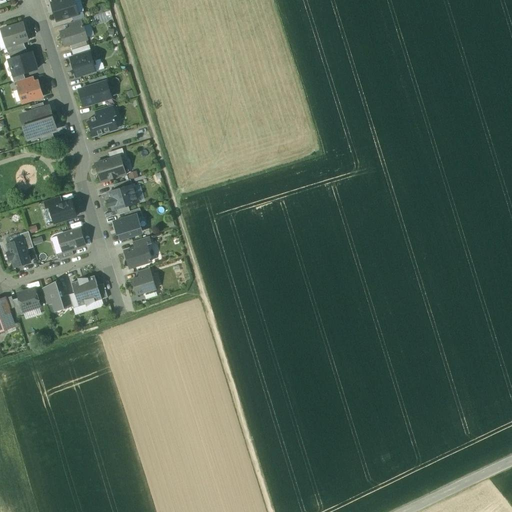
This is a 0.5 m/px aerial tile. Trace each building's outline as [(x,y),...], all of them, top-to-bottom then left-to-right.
[(64,0),(61,1),(52,4),(57,21),(72,17),(77,15),(77,14),(72,0),(64,0)] [(83,13),(77,14),(77,15),(72,17),(74,22),(81,20),(85,19),(83,13)] [(74,22),(69,24),(71,29),(83,26),(81,20),(74,22)] [(23,24),(2,30),(7,47),(7,48),(24,42),(28,41),(23,24)] [(71,29),(61,33),(65,46),(87,40),(83,26),(71,29)] [(24,42),(7,48),(7,47),(6,48),(8,54),(9,53),(25,48),(24,42)] [(89,46),(72,51),(74,57),(90,52),(91,53),(91,52),(89,46)] [(25,48),(9,53),(11,60),(28,55),(26,48),(25,48)] [(74,57),(70,58),(76,78),(96,72),(95,66),(97,65),(94,57),(92,58),(91,53),(90,52),(74,57)] [(11,60),(9,61),(14,76),(14,77),(24,74),(37,70),(32,53),(11,60)] [(24,74),(14,77),(14,76),(12,77),(14,83),(16,82),(25,79),(24,74)] [(106,76),(89,81),(91,87),(106,83),(108,82),(106,76)] [(25,79),(16,82),(18,88),(35,83),(33,77),(25,79)] [(18,88),(23,103),(42,97),(38,82),(35,83),(18,88)] [(91,87),(79,91),(84,106),(111,98),(106,83),(91,87)] [(43,103),(31,107),(33,113),(34,112),(43,109),(44,110),(45,109),(43,103)] [(89,119),(94,136),(117,129),(113,116),(116,115),(113,106),(96,111),(98,117),(89,119)] [(43,109),(34,112),(33,113),(31,117),(26,115),(23,122),(25,128),(52,119),(50,113),(44,110),(43,109)] [(52,119),(25,128),(26,134),(33,138),(36,133),(40,135),(41,135),(51,132),(51,131),(54,125),(52,119)] [(51,132),(41,135),(40,135),(40,136),(42,141),(54,138),(52,132),(51,131),(51,132)] [(109,152),(110,157),(123,154),(121,149),(109,152)] [(111,160),(105,162),(105,161),(95,164),(101,183),(126,175),(120,156),(111,159),(111,160)] [(131,180),(114,185),(115,191),(132,186),(131,180)] [(115,191),(108,193),(110,200),(107,201),(109,207),(112,206),(113,211),(128,206),(139,203),(134,186),(132,186),(115,191)] [(61,197),(43,202),(46,209),(50,208),(50,207),(63,203),(61,197)] [(63,203),(50,207),(50,208),(51,211),(49,214),(51,219),(54,221),(55,224),(76,217),(71,201),(63,203)] [(128,206),(117,210),(118,215),(125,213),(130,212),(128,206)] [(130,212),(125,213),(126,219),(137,216),(138,219),(143,217),(140,209),(130,212)] [(126,219),(114,223),(117,234),(118,234),(120,240),(142,233),(140,227),(141,227),(138,219),(137,216),(126,219)] [(80,230),(58,237),(63,252),(72,250),(85,246),(80,230)] [(29,232),(20,234),(22,241),(23,240),(26,251),(34,248),(29,232)] [(150,237),(133,242),(135,249),(146,245),(147,246),(152,244),(150,237)] [(22,241),(8,245),(10,253),(7,254),(10,261),(12,260),(15,268),(30,263),(26,251),(23,240),(22,241)] [(135,249),(125,252),(130,268),(151,262),(147,246),(146,245),(135,249)] [(63,252),(57,255),(58,260),(74,255),(72,250),(63,252)] [(150,268),(138,272),(139,278),(152,274),(150,268)] [(139,278),(132,280),(136,296),(156,289),(152,274),(139,278)] [(95,276),(87,279),(83,280),(91,303),(94,302),(102,300),(101,296),(98,286),(96,280),(95,276)] [(83,280),(79,281),(72,283),(75,294),(78,303),(79,307),(87,305),(91,303),(83,280)] [(56,283),(42,290),(47,305),(53,303),(55,311),(67,308),(64,298),(59,284),(56,285),(56,283)] [(108,298),(103,284),(98,286),(101,296),(102,300),(108,298)] [(35,290),(18,295),(19,299),(23,312),(24,312),(40,307),(35,290)] [(75,294),(69,295),(73,306),(73,309),(79,307),(78,303),(75,294)] [(69,296),(64,298),(67,308),(73,306),(69,296)] [(11,297),(5,299),(9,308),(8,309),(9,310),(15,308),(13,301),(11,297)] [(0,334),(4,333),(6,329),(14,326),(9,310),(8,309),(9,308),(5,299),(0,301),(0,334)] [(23,312),(19,299),(13,301),(15,308),(18,317),(24,315),(24,312),(23,312)]
